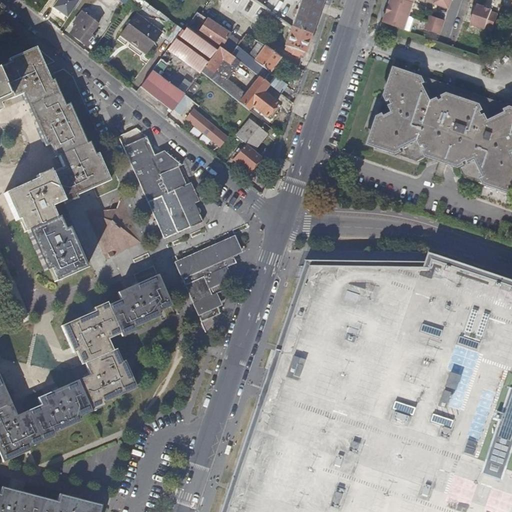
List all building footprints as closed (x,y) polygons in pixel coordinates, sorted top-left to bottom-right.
[(53,11),(61,0),(48,0),(45,4),(53,11)] [(158,11),(143,0),(133,0),(154,15),(158,11)] [(300,0),(291,26),(311,33),(322,0),(300,0)] [(410,15),(414,2),(407,0),(391,0),(389,6),(389,8),(410,15)] [(272,13),(259,3),(256,5),(260,9),(270,16),(272,13)] [(496,20),(498,13),(491,11),(492,9),(477,4),(471,24),(485,29),(486,27),(493,30),(496,20)] [(252,19),(256,12),(260,9),(256,5),(248,16),(252,19)] [(229,31),(201,13),(203,11),(198,7),(196,10),(197,11),(187,25),(197,31),(219,46),(229,31)] [(405,29),(410,15),(389,8),(384,21),(404,28),(405,29)] [(97,24),(82,11),(73,21),(76,24),(70,32),(87,46),(94,37),(90,34),(97,24)] [(286,17),(279,12),(276,15),(283,21),(286,17)] [(443,26),(445,19),(430,14),(428,21),(443,26)] [(147,25),(134,16),(122,33),(135,43),(147,25)] [(442,28),(443,26),(428,21),(425,28),(440,33),(442,28)] [(148,52),(160,35),(147,25),(135,43),(148,52)] [(217,49),(199,35),(187,25),(183,30),(182,28),(167,49),(189,65),(200,72),(200,71),(217,49)] [(302,59),(311,33),(291,26),(284,45),(285,46),(293,49),(291,54),(302,59)] [(238,42),(240,39),(229,32),(229,31),(219,46),(229,53),(238,42)] [(276,63),(281,57),(253,37),(246,32),(241,38),(254,47),(248,55),(244,52),(247,48),(238,42),(229,53),(240,62),(258,76),(265,81),(271,73),(269,72),(276,63)] [(51,79),(38,52),(35,45),(23,51),(7,58),(9,62),(0,65),(0,74),(10,98),(22,93),(28,106),(60,91),(54,78),(51,79)] [(240,62),(229,53),(219,46),(217,49),(200,71),(210,79),(215,72),(214,72),(223,60),(235,69),(240,62)] [(183,94),(158,76),(167,63),(160,58),(140,86),(171,110),(183,94)] [(511,192),(511,105),(394,67),(368,144),(416,160),(425,155),(439,160),(446,162),(459,166),(460,167),(464,176),(511,192)] [(286,85),(271,73),(265,81),(268,84),(280,93),(286,85)] [(0,103),(10,98),(0,74),(0,103)] [(276,103),(262,92),(266,87),(268,84),(265,81),(258,76),(239,101),(248,109),(252,104),(264,115),(265,116),(276,103)] [(188,93),(193,84),(185,79),(180,88),(188,93)] [(74,113),(70,102),(66,104),(60,91),(28,106),(45,145),(50,144),(55,156),(58,155),(87,142),(74,113)] [(264,115),(252,104),(248,109),(260,119),(264,115)] [(135,126),(109,105),(105,108),(117,134),(135,126)] [(212,117),(198,106),(195,110),(209,121),(212,117)] [(259,124),(252,116),(249,120),(257,126),(259,124)] [(265,133),(257,126),(249,120),(235,136),(244,144),(252,150),(265,133)] [(181,187),(174,171),(182,167),(176,161),(163,151),(155,155),(153,151),(147,138),(145,136),(131,143),(123,146),(148,203),(161,197),(162,196),(181,187)] [(110,179),(98,152),(95,152),(90,140),(87,142),(58,155),(63,167),(51,171),(64,200),(65,203),(78,197),(77,194),(94,186),(110,179)] [(260,156),(252,150),(244,144),(240,149),(240,150),(236,154),(232,159),(248,172),(260,156)] [(442,175),(446,162),(439,160),(434,172),(442,175)] [(64,200),(51,171),(50,168),(36,174),(37,177),(24,183),(4,192),(16,220),(19,220),(25,231),(28,230),(56,217),(51,205),(64,200)] [(202,218),(187,185),(181,187),(162,196),(167,207),(178,233),(204,221),(202,218)] [(508,200),(511,193),(499,189),(497,196),(508,200)] [(141,243),(121,196),(115,209),(85,213),(106,259),(141,243)] [(177,234),(161,197),(148,203),(164,239),(177,234)] [(74,237),(68,225),(64,227),(59,216),(56,217),(28,230),(45,269),(49,267),(55,281),(87,267),(83,258),(74,237)] [(228,281),(223,270),(237,263),(234,257),(238,255),(233,242),(176,266),(178,271),(201,324),(206,321),(220,314),(212,296),(226,289),(224,284),(228,281)] [(511,511),(511,288),(425,259),(425,266),(308,266),(225,511),(511,511)] [(172,306),(158,275),(117,292),(120,299),(109,305),(121,333),(122,336),(136,330),(134,327),(160,316),(159,312),(172,306)] [(108,338),(121,333),(109,305),(107,301),(93,307),(94,311),(76,319),(62,325),(74,351),(76,351),(82,364),(85,362),(113,349),(108,338)] [(136,387),(124,360),(122,361),(116,348),(113,349),(85,362),(90,374),(77,380),(91,411),(106,405),(104,401),(136,387)] [(0,407),(11,402),(0,377),(0,407)] [(91,411),(77,380),(38,397),(41,405),(28,411),(42,441),(55,435),(54,432),(80,420),(79,417),(91,411)] [(42,441),(28,411),(17,416),(11,402),(0,407),(0,453),(4,461),(30,450),(29,447),(42,441)] [(41,511),(46,497),(3,486),(1,493),(0,493),(0,511),(41,511)] [(99,511),(102,504),(60,493),(58,501),(46,497),(41,511),(99,511)]
